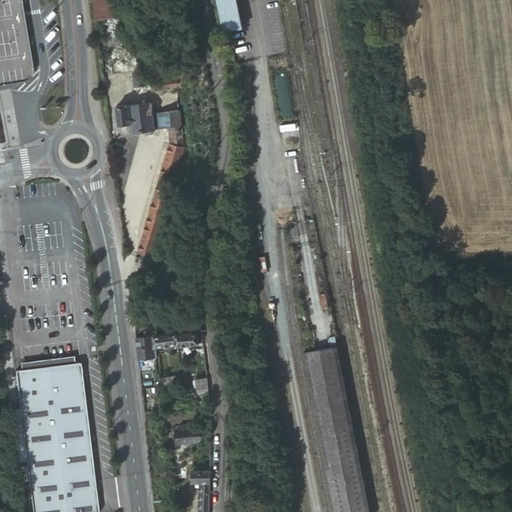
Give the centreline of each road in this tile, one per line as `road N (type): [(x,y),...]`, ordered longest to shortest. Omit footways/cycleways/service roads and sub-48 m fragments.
road 1 (residential): [(216,511),(219,412),(209,329),(226,197),(225,120),(205,0)]
road 2 (secondary): [(137,511),(108,260),(86,171)]
road 3 (secondary): [(76,128),(71,0)]
